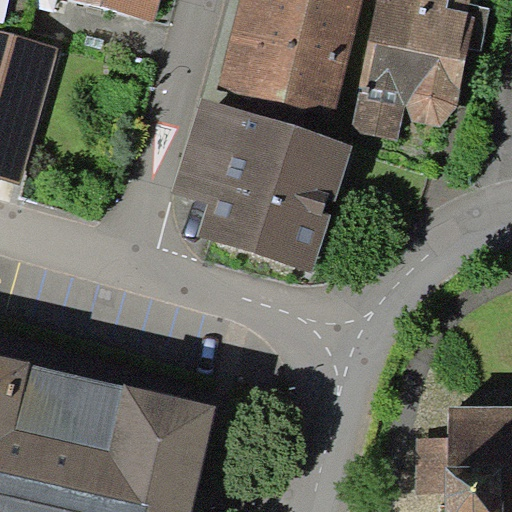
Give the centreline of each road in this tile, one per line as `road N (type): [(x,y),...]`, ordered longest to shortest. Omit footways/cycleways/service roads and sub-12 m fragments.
road 1 (residential): [(196,0),(123,261)]
road 2 (residential): [(123,261),(343,343)]
road 3 (residential): [(343,343),(453,238),(511,213)]
road 4 (residential): [(313,511),(343,343)]
road 5 (residential): [(0,231),(123,261)]
